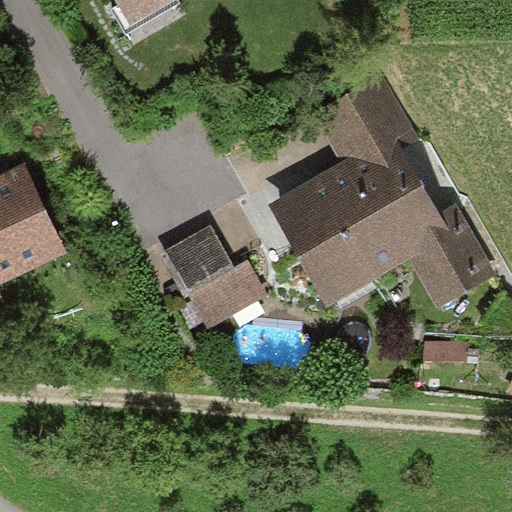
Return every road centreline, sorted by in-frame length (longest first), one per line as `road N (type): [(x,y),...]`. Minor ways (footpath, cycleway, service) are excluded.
road 1 (track): [(511,430),(225,405),(0,397)]
road 2 (residential): [(21,0),(141,176)]
